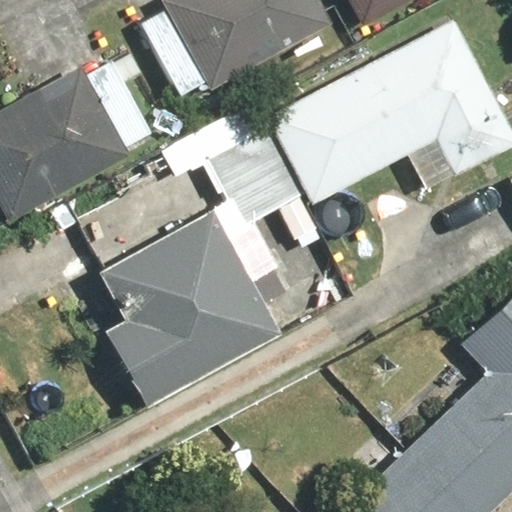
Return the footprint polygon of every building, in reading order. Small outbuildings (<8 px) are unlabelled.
[(158,0),(163,7),(136,22),(175,94),(200,80),(204,88),(328,20),(316,0),(158,0)] [(342,0),(355,21),(392,0),(342,0)] [(450,18),(263,113),(307,202),(404,153),(420,185),(511,139),(450,18)] [(77,62),(0,106),(0,214),(149,136),(108,60),(83,73),(77,62)] [(261,124),(200,155),(236,225),(273,206),(291,240),(314,228),(261,124)] [(165,177),(77,220),(98,262),(89,266),(115,322),(99,330),(136,405),(273,340),(211,210),(186,221),(165,177)] [(511,289),(456,344),(483,372),(335,511),(481,511),(511,483),(511,289)]
